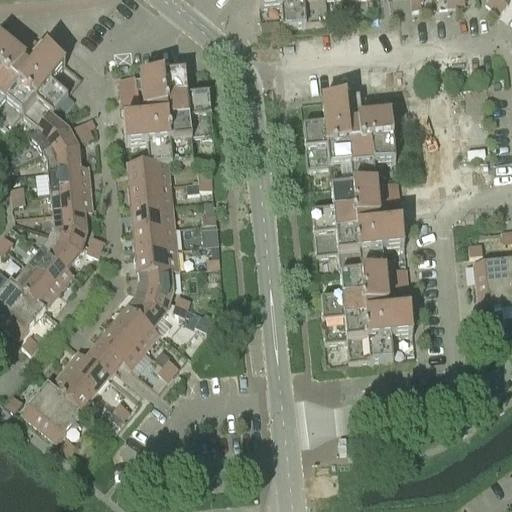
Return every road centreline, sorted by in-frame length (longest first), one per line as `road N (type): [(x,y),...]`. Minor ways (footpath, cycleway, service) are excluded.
road 1 (residential): [(280,400),(248,81)]
road 2 (residential): [(286,460),(155,471),(153,445),(194,408),(280,400)]
road 3 (residential): [(456,409),(440,199),(511,192)]
road 4 (residential): [(511,62),(491,44),(248,81)]
road 5 (residential): [(283,428),(456,409)]
